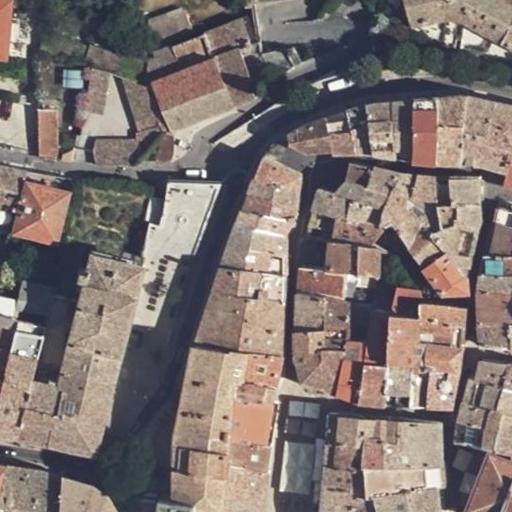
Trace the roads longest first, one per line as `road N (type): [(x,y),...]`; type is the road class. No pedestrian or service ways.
road 1 (tertiary): [(0,449),(108,463),(129,440),(167,390),(241,157)]
road 2 (tertiary): [(241,157),(287,117),(359,87),(430,77),(511,86)]
road 3 (residential): [(241,157),(126,174),(0,156)]
